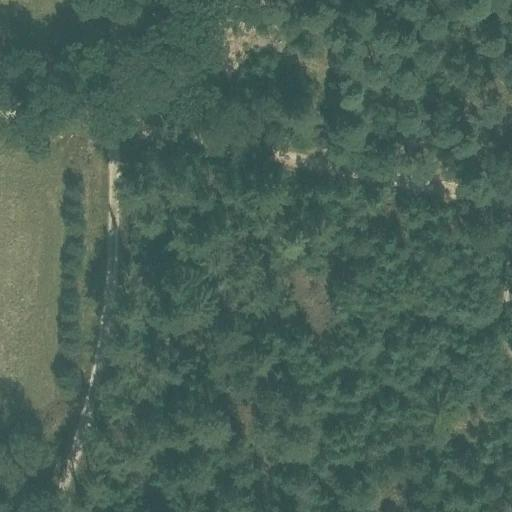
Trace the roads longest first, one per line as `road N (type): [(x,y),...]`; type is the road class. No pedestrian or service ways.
road 1 (track): [(511,204),(116,120),(0,117)]
road 2 (track): [(119,81),(104,412),(65,511)]
